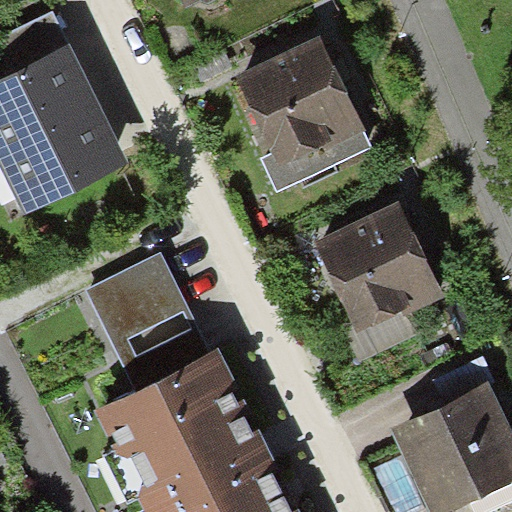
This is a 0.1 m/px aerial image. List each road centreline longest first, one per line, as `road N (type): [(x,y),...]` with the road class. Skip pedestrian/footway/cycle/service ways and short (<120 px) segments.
road 1 (residential): [(107,0),(360,511)]
road 2 (residential): [(0,366),(73,511)]
